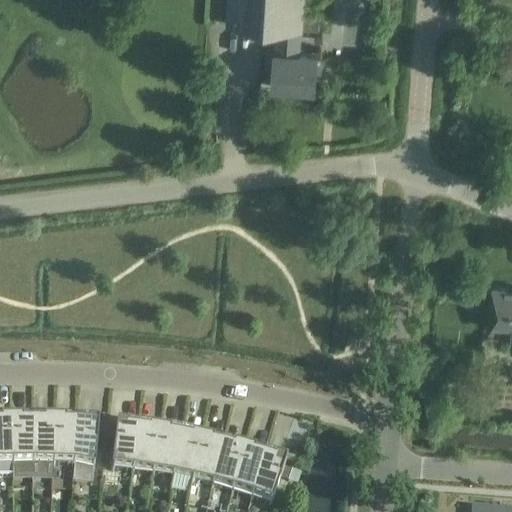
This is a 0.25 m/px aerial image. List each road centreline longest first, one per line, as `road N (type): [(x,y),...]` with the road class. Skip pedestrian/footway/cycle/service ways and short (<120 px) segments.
road 1 (unclassified): [(0,210),(375,167),(413,171)]
road 2 (residential): [(0,372),(113,370),(390,414)]
road 3 (residential): [(390,414),(413,171)]
road 4 (unclassified): [(413,171),(430,0)]
road 5 (residential): [(511,477),(385,467)]
